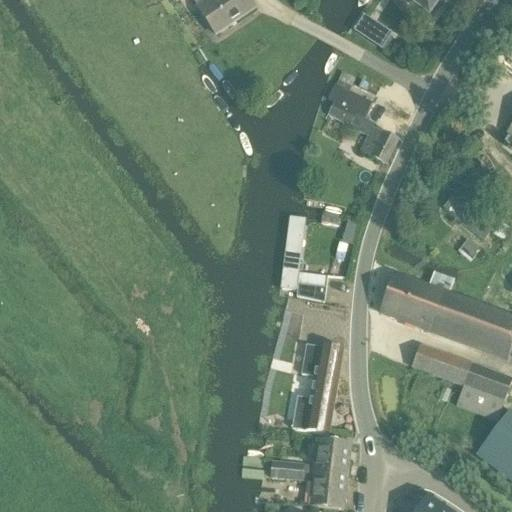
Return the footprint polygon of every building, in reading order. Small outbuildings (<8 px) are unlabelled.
[(176,0),(179,4),(183,0),(190,0),(216,38),(255,12),(247,0),(213,0),(212,1),(211,0),(176,0)] [(406,0),(430,16),(440,0),(406,0)] [(363,21),(355,34),(380,51),(389,38),(363,21)] [(398,143),(373,131),(375,127),(364,122),(371,107),(347,95),(353,82),(340,76),(327,103),(333,106),(327,119),(349,129),(348,130),(367,139),(360,154),(386,167),(398,143)] [(452,200),(443,211),(456,222),(453,226),(459,230),(462,227),(483,244),(492,233),(476,220),(452,200)] [(308,223),(291,223),(283,294),(299,296),(308,223)] [(511,321),(448,298),(453,284),(433,276),(428,291),(394,278),(380,317),(505,364),(511,346),(511,321)] [(303,288),(301,300),(324,306),(324,305),(326,291),(325,291),(303,288)] [(309,403),(296,400),(291,431),(327,438),(343,352),(319,348),(319,350),(306,347),(301,378),(313,380),(309,403)] [(497,423),(511,382),(420,348),(411,371),(463,390),(456,409),(497,423)] [(476,459),(511,486),(511,416),(509,414),(476,459)] [(347,479),(351,448),(317,443),(314,469),(273,465),(273,471),(347,479)] [(337,511),(343,511),(347,479),(273,471),(272,482),(312,485),(309,509),(337,511)] [(450,511),(430,497),(419,511),(450,511)]
